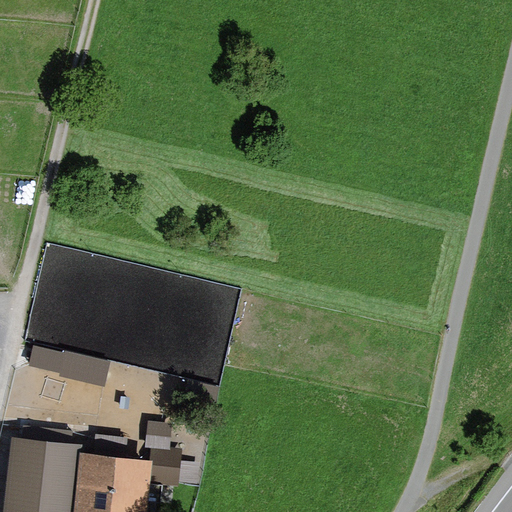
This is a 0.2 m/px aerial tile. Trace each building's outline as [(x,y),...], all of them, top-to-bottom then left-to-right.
[(110,358),(64,348),(63,350),(58,372),(105,382),(110,361),(110,358)] [(219,384),(188,377),(188,378),(184,396),(215,403),(219,385),(219,384)] [(151,446),(150,453),(154,454),(152,481),(179,484),(183,450),(162,448),(165,417),(146,415),(143,445),(151,446)] [(93,448),(80,446),(73,511),(148,511),(152,481),(154,454),(150,453),(126,451),(128,435),(95,431),(93,448)] [(3,511),(73,511),(80,446),(81,439),(11,433),(3,511)]
